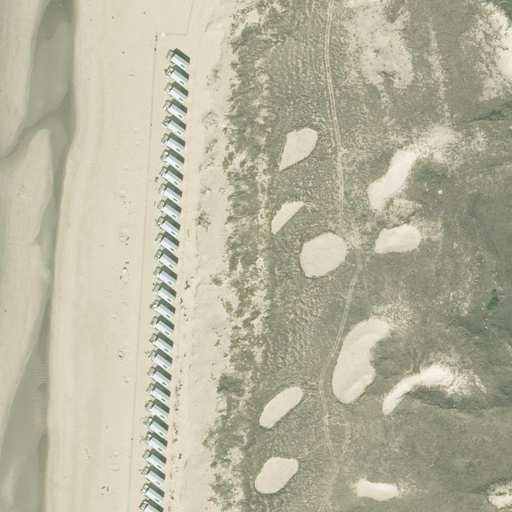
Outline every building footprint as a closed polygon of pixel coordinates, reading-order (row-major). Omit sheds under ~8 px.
[(215,8),(199,1),(196,9),(212,16),(215,8)] [(212,24),(196,17),(193,25),(209,32),(212,24)] [(211,40),(194,34),(191,42),(207,48),(211,40)] [(209,58),(193,51),(190,59),(206,66),(209,58)] [(207,75),(191,68),(188,76),(204,82),(207,75)] [(206,92),(189,85),(186,93),(202,100),(206,92)] [(206,108),(189,101),(186,109),(202,116),(206,108)] [(203,121),(187,114),(184,122),(200,129),(203,121)] [(202,139),(185,132),(182,140),(198,147),(202,139)] [(200,156),(184,149),(181,157),(197,164),(200,156)] [(199,172),(183,166),(180,173),(196,180),(199,172)] [(198,190),(182,183),(178,191),(195,197),(198,190)] [(197,206),(181,199),(177,207),(194,214),(197,206)] [(195,223),(179,216),(176,224),(192,231),(195,223)] [(194,241),(178,234),(175,242),(191,248),(194,241)] [(193,256),(177,250),(174,257),(190,264),(193,256)] [(192,272),(176,265),(173,273),(189,280),(192,272)] [(191,288),(175,282),(172,289),(188,296),(191,288)] [(190,305),(173,298),(170,306),(187,312),(190,305)] [(189,321),(172,314),(169,322),(186,329),(189,321)] [(188,337),(171,330),(168,338),(184,344),(188,337)] [(187,352),(170,346),(167,353),(183,360),(187,352)] [(185,369),(169,363),(166,371),(182,377),(185,369)] [(184,386),(168,379),(165,387),(181,394),(184,386)] [(183,401),(167,395),(164,402),(180,409),(183,401)] [(182,418),(165,411),(162,419),(178,426),(182,418)] [(180,433),(164,427),(161,434),(177,441),(180,433)] [(180,450),(163,443),(160,451),(176,458),(180,450)] [(178,468),(162,461),(159,469),(175,476),(178,468)] [(177,488),(161,481),(157,489),(174,496),(177,488)] [(173,511),(175,507),(159,500),(156,508),(166,511),(173,511)]
